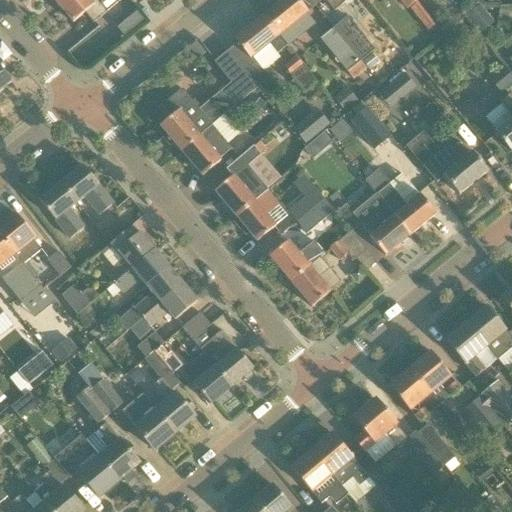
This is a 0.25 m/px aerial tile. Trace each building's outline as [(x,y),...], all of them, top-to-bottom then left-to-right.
[(94,24),(120,1),(119,0),(62,0),(57,5),(73,24),(85,14),(94,24)] [(297,0),(285,0),(264,17),(280,37),(307,14),(308,13),(307,12),(297,0)] [(419,0),(398,0),(407,10),(419,0)] [(410,10),(428,32),(435,26),(418,3),(410,10)] [(466,18),(475,28),(488,18),(479,7),(466,18)] [(136,12),(117,27),(123,34),(142,19),(136,12)] [(228,52),(258,88),(269,79),(264,73),(281,59),(277,55),(287,47),(289,47),(280,37),(264,17),(235,41),(237,44),(228,52)] [(346,19),(333,29),(360,63),(373,52),(346,19)] [(366,70),(360,63),(333,29),(319,40),(353,81),(366,70)] [(196,42),(189,48),(198,60),(205,55),(196,42)] [(258,88),(228,52),(214,63),(230,84),(200,110),(181,88),(160,105),(171,118),(160,127),(182,153),(226,117),(258,88)] [(372,56),(363,63),(370,70),(378,63),(372,56)] [(283,68),(304,93),(316,83),(296,58),(283,68)] [(0,92),(12,83),(0,68),(0,92)] [(489,80),(500,94),(511,84),(511,77),(504,68),(489,80)] [(404,74),(387,88),(392,94),(409,81),(404,74)] [(335,98),(346,109),(355,100),(345,89),(335,98)] [(244,105),(256,116),(266,105),(254,94),(244,105)] [(511,152),(511,96),(511,95),(500,105),(485,118),(491,125),(497,133),(495,134),(511,153),(511,152)] [(367,107),(349,121),(374,152),(392,139),(367,107)] [(306,144),(330,125),(318,109),(293,128),(306,144)] [(182,153),(202,178),(220,163),(218,161),(231,150),(227,144),(240,133),(226,117),(182,153)] [(331,130),(339,140),(351,130),(342,120),(331,130)] [(324,134),(315,142),(323,152),(332,144),(324,134)] [(233,178),(215,193),(236,218),(254,203),(266,193),(246,168),(261,156),(266,151),(259,143),(254,147),(236,162),(226,171),(233,178)] [(436,184),(444,178),(459,196),(488,172),(472,153),(462,161),(449,145),(423,167),(436,184)] [(84,199),(98,218),(114,205),(83,167),(61,184),(77,204),(84,199)] [(378,173),(366,183),(376,195),(388,185),(378,173)] [(39,202),(70,240),(84,229),(75,218),(83,212),(77,204),(61,184),(39,202)] [(387,209),(410,237),(436,216),(421,196),(407,208),(389,186),(378,195),(388,208),(387,209)] [(298,223),(324,202),(314,191),(288,212),(298,223)] [(266,193),(236,218),(237,219),(233,222),(240,231),(244,228),(257,243),(287,218),(279,208),(266,193)] [(307,234),(330,215),(333,212),(324,202),(298,223),(307,234)] [(335,215),(351,233),(361,225),(346,206),(335,215)] [(385,257),(410,237),(387,209),(363,228),(370,237),(370,238),(385,257)] [(14,216),(0,227),(0,236),(23,265),(41,251),(34,242),(36,240),(15,215),(14,216)] [(131,228),(112,245),(125,261),(107,276),(115,285),(154,252),(140,234),(138,236),(131,228)] [(113,229),(105,236),(112,244),(120,237),(113,229)] [(366,251),(351,233),(347,236),(334,247),(330,250),(340,262),(348,255),(353,262),(366,251)] [(23,265),(0,236),(0,278),(21,304),(41,287),(23,265)] [(270,258),(291,284),(320,259),(319,259),(323,255),(313,243),(298,256),(288,243),(270,258)] [(154,252),(115,285),(123,295),(141,280),(147,288),(169,270),(154,252)] [(47,261),(59,277),(71,269),(58,253),(47,261)] [(320,259),(291,284),(312,308),(330,292),(340,283),(320,259)] [(128,333),(130,331),(183,286),(169,270),(147,288),(154,295),(136,310),(134,308),(118,321),(128,333)] [(183,286),(130,331),(138,340),(142,344),(155,334),(151,329),(169,314),(176,322),(197,303),(183,286)] [(74,287),(62,297),(77,316),(88,306),(74,287)] [(511,292),(503,300),(511,311),(511,292)] [(511,346),(511,337),(487,308),(468,323),(497,359),(507,351),(511,346)] [(92,310),(82,318),(90,327),(100,320),(92,310)] [(200,314),(182,330),(192,342),(211,327),(200,314)] [(475,377),(484,370),(497,359),(468,323),(445,343),(475,377)] [(222,332),(200,350),(213,365),(212,366),(231,388),(242,379),(244,382),(247,382),(253,377),(254,374),(251,371),(253,370),(242,356),(222,332)] [(147,360),(154,353),(163,347),(162,346),(164,344),(155,333),(155,334),(142,344),(137,348),(147,360)] [(68,339),(49,354),(58,365),(77,350),(68,339)] [(42,353),(32,362),(42,375),(53,367),(42,353)] [(147,360),(145,361),(157,377),(158,378),(168,370),(154,353),(147,360)] [(440,406),(460,389),(432,354),(411,371),(440,406)] [(212,366),(191,383),(210,406),(231,388),(212,366)] [(390,388),(419,424),(428,416),(440,406),(411,371),(390,388)] [(160,380),(150,388),(163,404),(154,411),(175,435),(195,418),(173,392),(162,378),(160,380)] [(104,380),(91,391),(111,415),(124,404),(104,380)] [(480,398),(478,399),(502,427),(511,418),(511,400),(498,382),(480,398)] [(111,415),(91,391),(89,388),(76,399),(98,426),(111,415)] [(38,405),(29,394),(11,407),(21,419),(38,405)] [(154,452),(175,435),(154,411),(142,396),(122,413),(154,452)] [(502,427),(478,399),(464,412),(488,439),(502,427)] [(367,408),(354,419),(364,432),(357,438),(354,441),(359,447),(375,465),(396,448),(397,449),(405,441),(406,440),(396,427),(374,401),(373,402),(376,405),(369,410),(367,408)] [(105,425),(85,441),(118,482),(120,481),(122,483),(126,484),(132,478),(133,474),(131,472),(139,465),(105,425)] [(427,426),(416,435),(430,451),(443,468),(454,459),(427,426)] [(406,440),(405,441),(420,459),(434,476),(443,468),(430,451),(416,435),(414,432),(406,440)] [(32,433),(24,440),(29,445),(26,448),(44,469),(45,467),(46,468),(55,461),(54,460),(45,448),(37,439),(32,433)] [(54,460),(55,461),(71,480),(78,474),(99,498),(118,482),(85,441),(82,436),(54,460)] [(333,436),(312,453),(342,488),(341,488),(347,495),(355,504),(376,487),(369,479),(365,474),(362,470),(350,456),(333,436)] [(341,488),(312,453),(292,470),(321,505),(330,498),(335,505),(347,495),(341,488)] [(480,483),(493,474),(488,467),(475,476),(480,483)] [(49,482),(35,494),(42,503),(49,511),(82,511),(83,511),(49,471),(47,473),(43,476),(49,482)] [(455,483),(448,489),(455,498),(457,496),(462,502),(467,498),(455,483)] [(293,511),(273,486),(254,501),(263,511),(293,511)] [(385,499),(383,501),(392,511),(413,511),(395,491),(393,493),(385,499)] [(21,498),(11,506),(15,511),(49,511),(42,503),(32,511),(21,498)] [(263,511),(254,501),(241,511),(263,511)]
